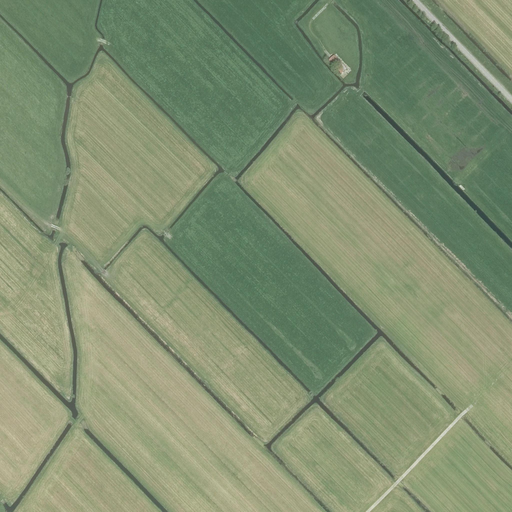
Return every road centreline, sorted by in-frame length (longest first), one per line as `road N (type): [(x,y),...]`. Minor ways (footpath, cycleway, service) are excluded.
road 1 (track): [(367,511),(471,405)]
road 2 (tertiary): [(511,99),(414,0)]
